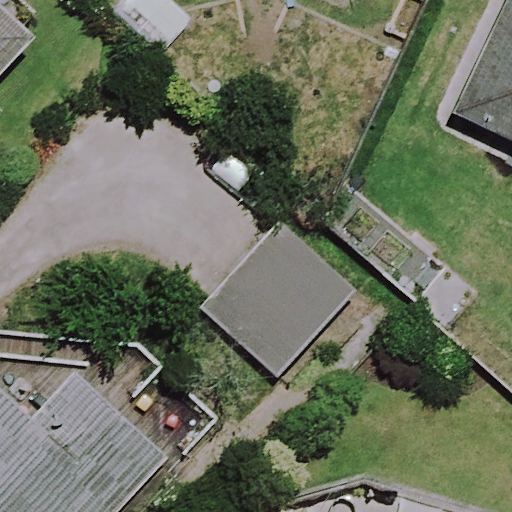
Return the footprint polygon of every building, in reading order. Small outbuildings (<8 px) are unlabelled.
[(511,0),(503,0),(453,118),(511,143),(511,0)] [(0,73),(32,39),(0,9),(0,73)] [(352,292),(283,229),(204,317),(273,379),(352,292)] [(137,343),(4,331),(0,335),(0,511),(113,511),(208,406),(137,343)] [(392,488),(384,511),(464,511),(465,509),(392,488)]
